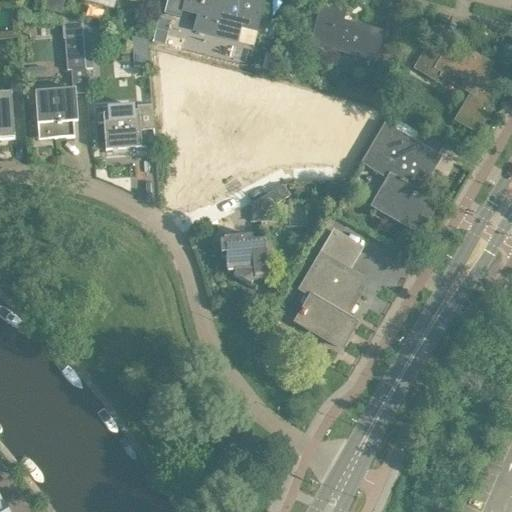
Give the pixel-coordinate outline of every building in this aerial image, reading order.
[(25,0),(24,7),(35,10),(37,0),(25,0)] [(43,0),(42,8),(62,13),(65,0),(43,0)] [(168,0),(165,13),(181,17),(182,11),(184,11),(185,8),(199,12),(195,27),(235,37),(237,27),(257,32),(264,0),(233,0),(233,1),(230,0),(168,0)] [(345,15),(320,8),(311,44),(374,60),(368,85),(380,88),(388,58),(376,55),(382,31),(336,19),(337,14),(345,16),(345,15)] [(83,37),(85,69),(93,69),(92,51),(99,51),(97,27),(81,23),(83,37)] [(155,32),(153,42),(165,45),(167,36),(155,32)] [(147,41),(131,36),(132,42),(133,63),(134,66),(149,65),(147,41)] [(67,71),(85,69),(83,37),(65,39),(67,71)] [(428,45),(414,68),(441,84),(445,76),(458,83),(458,84),(462,86),(474,93),(459,120),(477,131),(505,82),(487,72),(491,67),(460,49),(454,59),(428,45)] [(71,115),(70,115),(69,111),(76,110),(75,90),(35,93),(37,125),(39,125),(39,128),(40,132),(43,136),(47,138),(51,139),(54,138),(54,140),(74,138),(73,119),(73,118),(73,117),(72,116),(71,115)] [(0,139),(14,139),(11,93),(0,94),(0,139)] [(109,114),(103,115),(106,151),(142,149),(140,130),(154,129),(152,105),(137,106),(138,112),(136,112),(132,112),(132,106),(108,108),(109,114)] [(436,158),(384,128),(382,127),(361,164),(376,172),(379,168),(392,177),(369,215),(371,216),(376,206),(418,231),(436,201),(417,190),(436,158)] [(252,204),(252,222),(275,222),(275,205),(288,197),(282,186),(252,204)] [(296,322),(341,348),(357,321),(347,314),(363,286),(362,279),(347,271),(360,248),(334,233),(301,289),(312,296),(303,310),(302,309),(299,314),(300,315),(296,322)] [(250,286),(254,280),(267,278),(266,271),(270,265),(266,262),(264,240),(252,241),(252,236),(223,238),(223,240),(220,240),(221,258),(225,257),(227,272),(234,271),(234,276),(233,275),(233,276),(250,286)]
